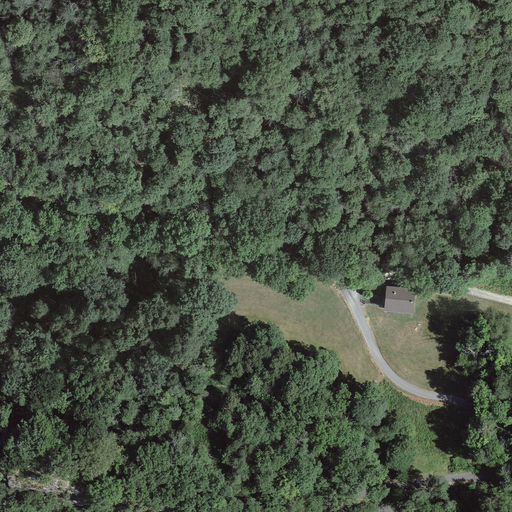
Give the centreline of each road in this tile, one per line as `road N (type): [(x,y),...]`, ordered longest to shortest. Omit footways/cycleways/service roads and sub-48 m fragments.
road 1 (unclassified): [(348,291),(323,267),(204,217),(169,207),(81,206),(0,178)]
road 2 (unclassified): [(511,430),(388,372),(348,291)]
road 3 (unclassified): [(309,511),(369,491),(511,471)]
road 4 (unclassified): [(348,291),(395,276),(511,301)]
